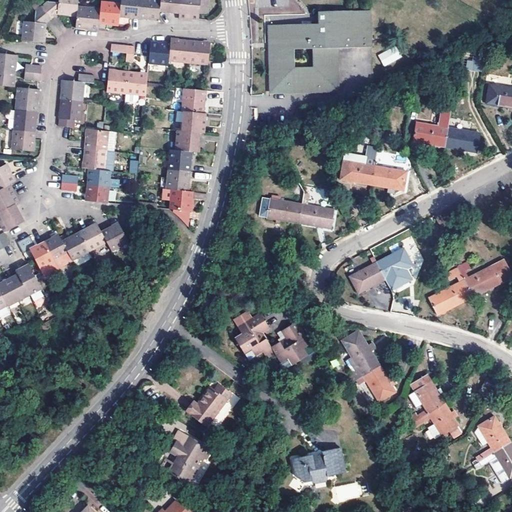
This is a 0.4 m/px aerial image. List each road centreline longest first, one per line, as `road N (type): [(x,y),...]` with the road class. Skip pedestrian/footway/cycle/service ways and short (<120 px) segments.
road 1 (tertiary): [(2,511),(121,384),(181,293),(225,161),(235,30)]
road 2 (residential): [(511,162),(330,257),(315,282),(328,306),(451,335),(511,366)]
road 3 (residential): [(235,30),(157,29),(85,39),(67,50),(50,84),(47,200)]
